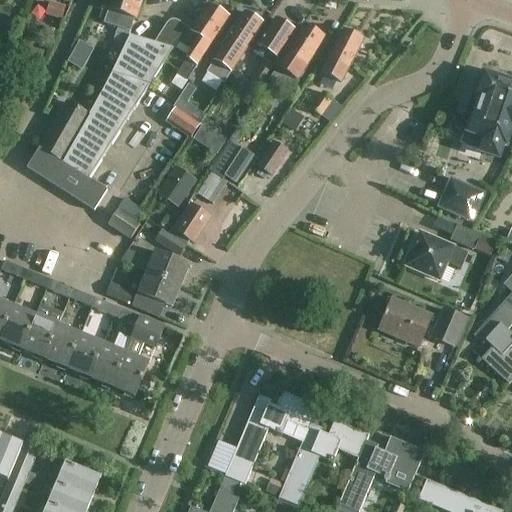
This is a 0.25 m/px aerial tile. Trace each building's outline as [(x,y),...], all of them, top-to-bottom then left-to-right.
[(109,10),(104,25),(119,30),(112,43),(125,49),(130,37),(131,33),(129,32),(133,19),(135,19),(141,0),(114,0),(111,11),(109,10)] [(49,2),(45,15),(60,20),(65,7),(49,2)] [(187,82),(217,35),(228,18),(208,5),(191,31),(186,28),(177,43),(192,52),(176,75),(187,82)] [(245,13),(228,39),(213,62),(206,74),(212,78),(224,85),(237,64),(262,25),(245,13)] [(257,47),(268,54),(243,93),(244,94),(240,101),(245,104),(249,97),(253,99),(278,60),(295,33),(275,20),(257,47)] [(39,149),(26,169),(94,212),(102,200),(107,192),(89,180),(177,43),(186,28),(177,22),(176,22),(175,22),(175,21),(174,21),(173,21),(172,21),(172,22),(171,22),(170,22),(169,22),(169,23),(168,23),(168,24),(167,24),(167,25),(154,45),(130,37),(125,49),(114,73),(89,116),(66,103),(39,149)] [(298,81),(314,56),(325,39),(304,26),(286,54),(298,61),(289,75),(298,81)] [(344,32),(329,61),(322,75),(340,85),(363,41),(344,32)] [(79,42),(67,63),(82,72),(94,50),(79,42)] [(241,62),(226,84),(235,90),(250,68),(241,62)] [(480,99),(465,141),(482,147),(480,153),(497,159),(502,145),(505,146),(511,128),(511,84),(506,83),(507,78),(491,72),(489,77),(485,75),(477,98),(480,99)] [(157,82),(153,88),(160,93),(164,87),(157,82)] [(303,90),(288,113),(298,121),(314,97),(303,90)] [(341,107),(332,101),(322,94),(311,110),(329,123),(341,107)] [(176,109),(166,125),(191,141),(201,125),(176,109)] [(202,126),(193,141),(217,156),(226,141),(202,126)] [(209,171),(223,180),(225,176),(236,183),(245,170),(252,159),(241,152),(234,147),(228,143),(209,171)] [(272,143),(255,167),(271,178),(288,154),(272,143)] [(157,196),(165,201),(161,208),(172,215),(176,208),(177,209),(195,182),(175,169),(157,196)] [(213,206),(222,192),(228,184),(222,180),(212,173),(197,196),(213,206)] [(451,182),(440,208),(471,221),(482,195),(451,182)] [(193,242),(209,219),(203,215),(209,204),(194,194),(187,205),(190,207),(175,230),(193,242)] [(141,210),(124,199),(108,225),(131,240),(139,226),(134,222),(141,210)] [(167,234),(176,220),(165,213),(156,227),(162,231),(167,234)] [(457,226),(450,241),(473,251),(480,236),(457,226)] [(173,229),(169,234),(186,245),(190,240),(173,229)] [(186,247),(167,234),(162,231),(155,242),(179,258),(186,247)] [(409,251),(404,263),(407,264),(406,267),(439,281),(446,264),(460,270),(467,254),(420,234),(412,253),(409,251)] [(501,250),(497,261),(507,265),(511,252),(511,249),(504,246),(502,250),(501,250)] [(120,263),(129,266),(134,254),(128,251),(120,263)] [(146,273),(180,287),(189,266),(155,252),(150,263),(139,259),(134,268),(146,273)] [(21,269),(4,262),(1,271),(17,278),(21,269)] [(146,273),(132,307),(159,318),(164,305),(172,308),(180,287),(146,273)] [(33,274),(30,283),(46,290),(50,281),(33,274)] [(511,276),(503,286),(511,293),(511,294),(473,337),(483,346),(486,343),(492,349),(481,361),(508,385),(511,380),(511,354),(508,351),(511,346),(511,336),(507,332),(511,326),(511,276)] [(69,299),(73,290),(56,284),(52,292),(69,299)] [(91,309),(95,300),(78,293),(75,302),(91,309)] [(432,317),(392,300),(378,331),(418,348),(432,317)] [(0,338),(13,307),(8,305),(0,301),(0,338)] [(114,318),(118,309),(101,302),(97,311),(114,318)] [(35,317),(13,307),(0,338),(0,342),(21,351),(35,317)] [(453,348),(465,318),(443,309),(431,340),(453,348)] [(120,321),(136,327),(140,319),(124,312),(120,321)] [(21,351),(44,360),(58,326),(35,317),(21,351)] [(125,354),(111,388),(134,398),(149,364),(137,359),(143,344),(155,349),(163,328),(140,319),(136,327),(125,354)] [(66,370),(80,335),(58,326),(44,360),(66,370)] [(66,370),(89,379),(103,345),(80,335),(66,370)] [(111,388),(125,354),(103,345),(89,379),(111,388)] [(281,436),(302,445),(310,425),(317,408),(283,394),(277,409),(269,406),(271,402),(258,397),(225,478),(245,486),(268,430),(281,436)] [(310,425),(302,445),(278,501),(297,509),(318,458),(332,464),(337,451),(358,460),(366,442),(369,436),(335,422),(328,437),(321,433),(322,430),(310,425)] [(2,437),(0,442),(0,477),(7,481),(23,445),(2,437)] [(378,447),(366,442),(358,460),(339,507),(350,511),(359,511),(375,476),(387,481),(388,478),(410,487),(414,477),(424,453),(390,439),(384,454),(376,450),(378,447)] [(38,452),(30,448),(23,464),(32,468),(38,452)] [(57,483),(93,498),(101,478),(65,463),(57,483)] [(15,485),(23,488),(30,472),(21,469),(15,485)] [(266,493),(278,498),(283,485),(271,480),(266,493)] [(500,511),(426,481),(418,499),(417,502),(440,511),(500,511)] [(48,503),(69,511),(86,511),(93,498),(57,483),(48,503)] [(6,505),(15,508),(21,492),(13,489),(6,505)] [(233,511),(239,500),(219,492),(210,511),(200,511),(190,508),(188,511),(233,511)] [(295,511),(297,509),(278,501),(273,511),(295,511)] [(44,511),(69,511),(48,503),(44,511)]
